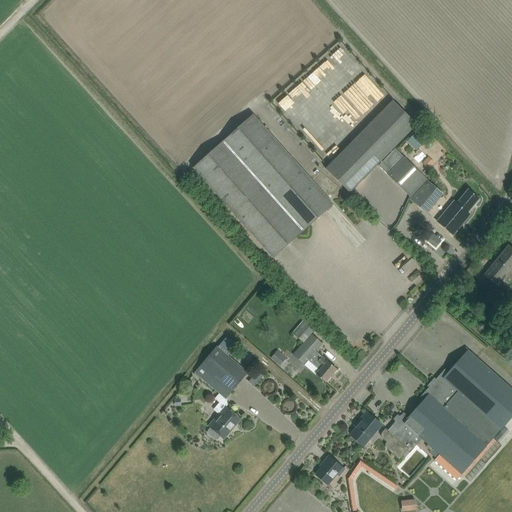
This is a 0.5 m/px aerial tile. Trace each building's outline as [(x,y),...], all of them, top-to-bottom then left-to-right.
[(392,100),(378,114),(372,120),(325,169),(350,193),(417,125),(392,100)] [(193,168),(267,250),(273,258),(333,204),(253,114),(193,168)] [(416,132),(407,141),(416,150),(425,141),(416,132)] [(386,158),(378,166),(410,197),(427,180),(395,149),(386,158)] [(428,157),(422,163),(428,168),(433,162),(428,157)] [(313,166),(308,171),(313,176),(318,171),(313,166)] [(443,193),(427,180),(410,197),(426,211),(443,193)] [(479,198),(469,190),(457,203),(455,201),(437,222),(445,228),(452,235),(470,214),(467,212),(479,198)] [(485,275),(492,281),(504,290),(511,279),(511,248),(508,245),(485,275)] [(339,280),(336,284),(355,302),(358,299),(339,280)] [(418,282),(409,289),(414,295),(423,289),(418,282)] [(504,316),(498,311),(487,326),(492,330),(504,316)] [(337,369),(329,363),(316,351),(322,343),(312,334),(317,327),(306,318),(293,333),(304,343),(293,355),(304,364),(308,360),(319,370),(316,374),(318,376),(325,383),(337,369)] [(271,355),(277,350),(268,341),(263,347),(271,355)] [(248,372),(240,366),(217,347),(195,373),(217,391),(225,398),(231,391),(231,392),(248,372)] [(271,358),(280,366),(287,358),(277,350),(271,358)] [(502,446),(497,441),(493,438),(505,425),(508,428),(506,431),(508,433),(511,430),(511,431),(511,389),(475,357),(468,350),(443,378),(440,382),(434,378),(427,386),(433,391),(429,395),(409,417),(404,423),(399,429),(395,425),(393,424),(388,430),(387,431),(400,442),(406,435),(411,439),(416,433),(422,438),(421,439),(428,444),(462,474),(463,475),(465,477),(470,482),(502,446)] [(218,439),(220,436),(224,439),(231,431),(230,429),(233,426),(234,426),(240,419),(225,406),(208,426),(211,428),(208,431),(209,433),(215,439),(218,439)] [(350,435),(363,446),(382,425),(367,412),(357,423),(358,424),(356,427),(357,427),(350,435)] [(404,423),(409,417),(405,414),(395,425),(399,429),(404,423)] [(387,431),(388,430),(386,428),(382,433),(381,434),(381,436),(382,438),(387,442),(386,443),(385,444),(385,446),(386,448),(399,459),(414,442),(416,445),(421,439),(422,438),(416,433),(411,439),(406,435),(400,442),(387,431)] [(428,444),(426,447),(430,451),(429,452),(436,458),(434,461),(430,465),(452,485),(462,474),(428,444)] [(344,469),(337,463),(329,456),(322,464),(324,465),(316,475),(323,481),(328,485),(337,474),(339,475),(344,469)] [(352,511),(357,510),(352,480),(361,467),(395,489),(398,485),(360,460),(347,478),(352,511)] [(415,500),(408,500),(409,511),(416,510),(415,500)]
